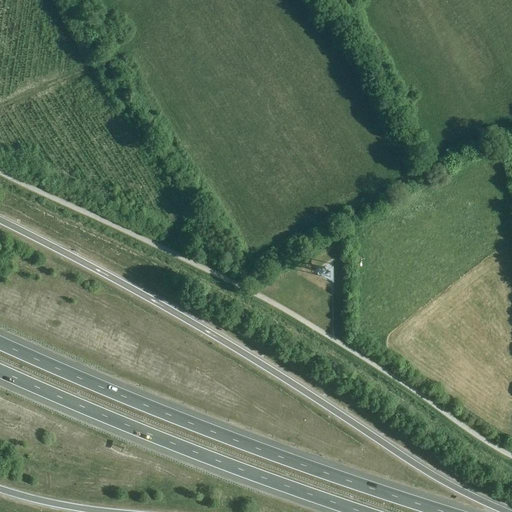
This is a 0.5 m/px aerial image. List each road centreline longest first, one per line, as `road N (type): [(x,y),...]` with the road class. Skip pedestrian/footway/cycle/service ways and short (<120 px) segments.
road 1 (motorway): [(500,511),(245,356),(0,220)]
road 2 (motorway): [(446,511),(0,344)]
road 3 (motorway): [(0,371),(361,511)]
